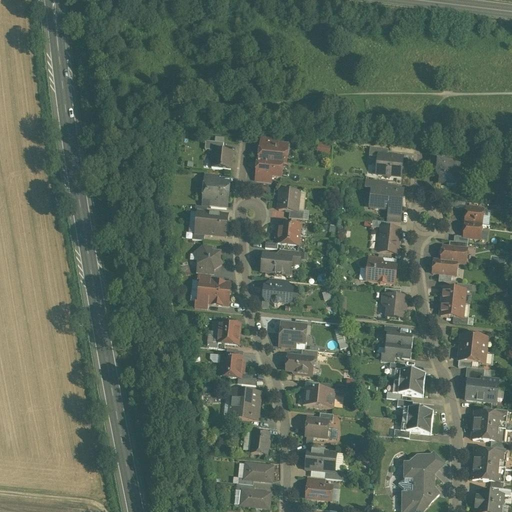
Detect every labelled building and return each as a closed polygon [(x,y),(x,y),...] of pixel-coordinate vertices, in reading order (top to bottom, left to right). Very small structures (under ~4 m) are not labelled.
[(278,141),(262,140),(261,148),(259,163),(282,165),(286,166),(287,158),(284,155),(285,149),(277,148),(278,141)] [(223,145),(206,143),(205,151),(213,152),(223,153),(223,145)] [(319,153),(330,154),(331,145),(320,144),(319,153)] [(388,151),(370,150),(369,157),(380,158),(380,157),(387,158),(388,151)] [(223,153),(213,152),(211,170),(230,172),(232,154),(223,153)] [(442,157),(431,156),(428,174),(437,175),(438,163),(441,164),(442,157)] [(387,158),(380,157),(380,158),(379,164),(378,164),(375,166),(377,170),(378,170),(378,176),(387,177),(389,180),(391,178),(400,179),(401,171),(404,169),(402,167),(403,159),(387,158)] [(259,163),(258,163),(257,175),(271,177),(281,178),(282,165),(259,163)] [(456,166),(454,167),(451,165),(441,164),(438,163),(437,175),(440,179),(439,189),(446,189),(446,186),(457,188),(459,167),(456,166)] [(271,177),(257,175),(256,182),(270,184),(271,177)] [(217,183),(205,182),(203,202),(211,203),(223,204),(227,204),(229,184),(217,183)] [(387,184),(369,182),(368,190),(373,190),(373,189),(387,191),(387,184)] [(387,191),(373,189),(373,190),(371,202),(375,203),(401,206),(403,193),(387,191)] [(299,194),(281,192),(278,212),(289,213),(297,214),(297,213),(299,194)] [(401,206),(375,203),(375,210),(389,211),(388,218),(400,220),(401,206)] [(483,212),(467,210),(465,224),(482,226),(483,212)] [(304,214),(297,213),(297,214),(289,213),(289,220),(303,222),(304,214)] [(206,215),(197,214),(194,235),(204,237),(226,239),(229,217),(206,215)] [(482,226),(465,224),(464,239),(468,239),(480,241),(482,226)] [(300,227),(280,225),(279,230),(276,229),(276,235),(299,237),(300,227)] [(390,230),(381,229),(380,237),(381,238),(379,253),(397,255),(400,231),(390,230)] [(299,237),(276,235),(275,240),(278,241),(278,246),(298,248),(299,237)] [(212,250),(203,249),(194,256),(200,263),(199,269),(199,270),(210,272),(214,272),(222,265),(219,262),(220,254),(211,253),(212,250)] [(449,249),(443,249),(441,263),(457,265),(465,266),(467,251),(449,249)] [(300,254),(282,252),(282,258),(292,259),(292,260),(300,261),(300,254)] [(282,258),(263,256),(261,274),(284,277),(286,279),(289,279),(292,277),(292,274),(290,272),(292,260),(292,259),(282,258)] [(441,263),(434,262),(432,275),(452,277),(456,278),(457,265),(441,263)] [(396,267),(380,265),(380,266),(369,264),(367,266),(366,271),(368,273),(367,283),(379,284),(380,285),(385,285),(386,284),(394,285),(396,267)] [(210,272),(199,270),(199,269),(198,269),(197,276),(198,276),(209,277),(210,272)] [(452,277),(439,276),(439,283),(451,285),(452,277)] [(282,282),(270,281),(269,289),(281,290),(282,282)] [(210,284),(201,283),(200,283),(199,294),(229,297),(230,286),(210,284)] [(472,287),(457,285),(456,291),(465,292),(465,293),(471,294),(472,287)] [(281,290),(269,289),(266,289),(265,304),(272,305),(275,307),(278,308),(280,306),(281,304),(290,305),(292,291),(287,291),(281,290)] [(456,291),(443,290),(442,304),(464,306),(465,293),(465,292),(456,291)] [(229,297),(199,294),(198,304),(198,305),(208,306),(228,308),(229,297)] [(385,297),(383,296),(383,305),(387,311),(387,317),(401,318),(404,298),(385,297)] [(464,306),(442,304),(440,318),(453,319),(462,320),(462,319),(464,306)] [(240,326),(220,324),(219,334),(239,337),(240,326)] [(303,328),(282,326),(280,343),(282,344),(297,345),(304,346),(305,337),(302,336),(303,328)] [(469,332),(452,330),(452,337),(461,338),(461,337),(469,338),(469,332)] [(219,334),(211,334),(210,336),(214,340),(213,344),(213,346),(209,346),(209,350),(217,351),(218,345),(219,334)] [(239,337),(219,334),(218,345),(238,347),(239,337)] [(397,336),(387,335),(386,343),(386,346),(412,349),(412,347),(413,337),(398,335),(397,335),(397,336)] [(469,338),(461,337),(461,338),(460,350),(485,353),(485,348),(487,347),(487,342),(486,341),(486,340),(469,338)] [(412,349),(386,346),(385,349),(385,357),(385,358),(394,359),(395,359),(410,361),(411,351),(412,351),(412,349)] [(485,353),(460,350),(458,362),(472,364),(483,365),(483,364),(485,363),(486,358),(484,357),(485,353)] [(318,354),(302,352),(301,359),(312,360),(312,361),(317,362),(318,354)] [(220,364),(220,356),(210,356),(210,363),(220,364)] [(242,360),(222,357),(221,368),(244,370),(245,365),(242,365),(242,360)] [(394,359),(385,358),(385,357),(382,357),(381,364),(390,365),(394,365),(395,359),(394,359)] [(301,359),(289,358),(288,365),(286,367),(286,370),(288,373),(293,374),(295,376),(310,378),(313,376),(313,372),(311,370),(312,361),(312,360),(301,359)] [(244,370),(221,368),(220,378),(238,380),(240,381),(240,380),(241,376),(244,376),(244,370)] [(472,370),(467,370),(465,383),(468,383),(481,384),(482,380),(484,381),(485,372),(472,370)] [(405,372),(395,371),(395,372),(395,377),(425,381),(426,375),(405,372)] [(425,381),(395,377),(394,383),(424,386),(425,381)] [(484,381),(482,380),(481,384),(468,383),(466,402),(496,405),(498,382),(484,381)] [(394,383),(393,389),(423,392),(424,386),(394,383)] [(336,387),(319,385),(318,391),(334,393),(334,394),(336,394),(336,387)] [(423,392),(393,389),(393,395),(402,396),(423,399),(423,392)] [(318,391),(305,390),(303,407),(332,410),(334,394),(334,393),(318,391)] [(261,395),(233,392),(230,420),(237,420),(258,423),(261,395)] [(402,396),(393,395),(387,394),(386,401),(398,402),(402,402),(402,396)] [(402,402),(398,402),(397,409),(403,410),(403,409),(412,410),(413,404),(402,402)] [(403,415),(433,418),(433,412),(422,411),(412,410),(403,409),(403,410),(403,415)] [(334,417),(320,415),(319,422),(329,423),(329,424),(333,424),(334,417)] [(402,421),(432,424),(433,418),(403,415),(402,421)] [(494,417),(475,415),(474,428),(506,431),(507,418),(494,417)] [(319,422),(308,421),(306,439),(327,441),(327,440),(328,430),(329,424),(329,423),(319,422)] [(401,426),(432,429),(432,424),(402,421),(401,426)] [(401,432),(401,433),(410,434),(415,435),(415,434),(420,435),(431,437),(432,429),(401,426),(401,432)] [(506,431),(474,428),(473,441),(491,443),(504,445),(506,431)] [(338,431),(328,430),(327,440),(337,441),(338,431)] [(410,434),(401,433),(401,432),(395,432),(394,439),(409,441),(410,434)] [(259,435),(253,434),(251,455),(267,456),(267,453),(268,452),(269,445),(268,444),(269,436),(259,435)] [(335,455),(307,452),(305,472),(313,473),(313,474),(321,474),(321,473),(325,474),(333,475),(333,474),(335,455)] [(494,455),(475,453),(474,467),(505,471),(507,457),(494,455)] [(414,495),(403,495),(402,511),(424,511),(439,495),(433,489),(434,474),(443,465),(434,455),(430,459),(430,457),(417,457),(409,465),(405,465),(404,480),(414,480),(414,495)] [(273,469),(246,466),(245,480),(245,481),(253,482),(271,484),(273,469)] [(504,485),(505,471),(474,467),(472,481),(491,483),(504,485)] [(344,475),(333,474),(333,475),(325,474),(325,481),(343,483),(344,475)] [(325,481),(309,479),(308,487),(324,489),(325,481)] [(253,482),(245,481),(245,480),(239,480),(239,486),(253,488),(253,482)] [(324,489),(308,487),(307,500),(331,502),(332,490),(324,489)] [(254,494),(242,493),(241,507),(268,510),(270,496),(254,494)] [(498,496),(477,494),(476,504),(502,507),(503,497),(498,496)]
